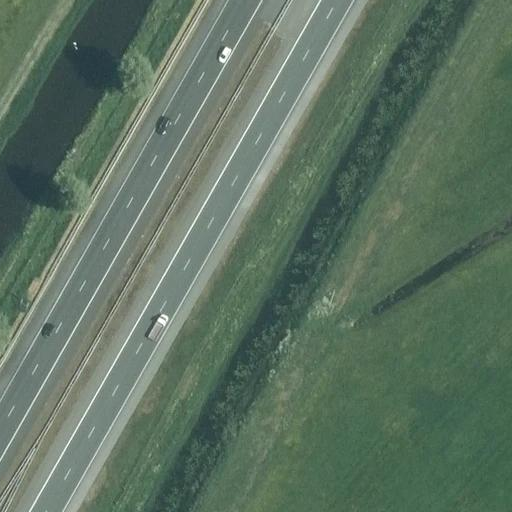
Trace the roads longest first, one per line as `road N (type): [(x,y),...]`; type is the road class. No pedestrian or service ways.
road 1 (motorway): [(45,511),(337,0)]
road 2 (motorway): [(244,0),(0,429)]
